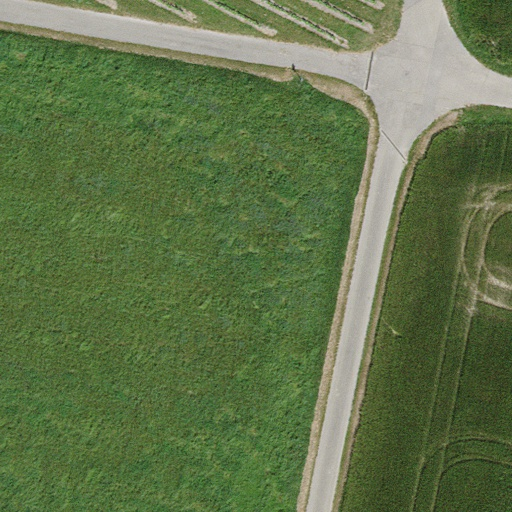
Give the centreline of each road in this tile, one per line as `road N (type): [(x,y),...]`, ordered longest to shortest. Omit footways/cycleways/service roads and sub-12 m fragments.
road 1 (track): [(320,511),(411,79)]
road 2 (track): [(411,79),(0,8)]
